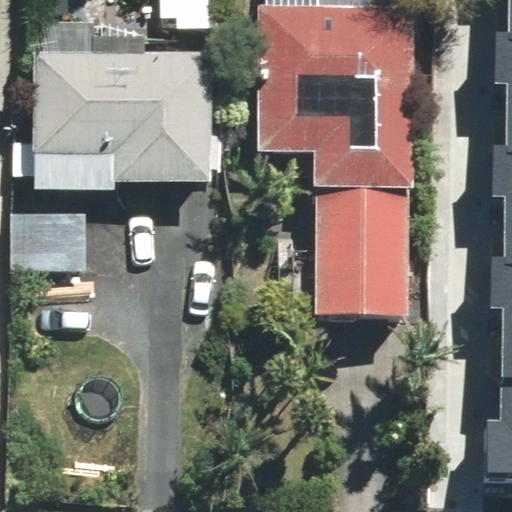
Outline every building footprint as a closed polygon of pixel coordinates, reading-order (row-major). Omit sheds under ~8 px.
[(213,0),(173,0),(172,39),(213,40),(213,0)] [(308,327),(404,328),(409,17),(258,14),(255,161),(311,163),(308,327)] [(511,34),(509,34),(495,34),(494,84),(507,84),(506,146),(511,145),(511,34)] [(211,63),(31,61),(30,189),(210,191),(211,63)] [(511,145),(506,146),(493,146),(492,195),(505,195),(504,257),(511,257),(511,145)] [(91,223),(24,221),(23,279),(90,280),(91,223)] [(511,257),(504,257),(491,257),(490,304),(504,304),(503,379),(511,379),(511,257)] [(511,379),(503,379),(502,424),(488,424),(487,477),(511,477),(511,379)]
